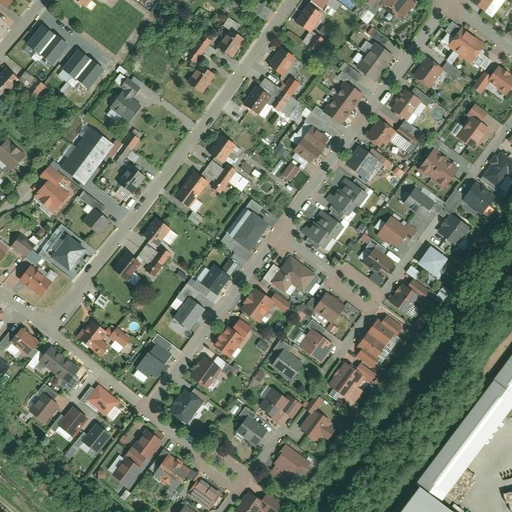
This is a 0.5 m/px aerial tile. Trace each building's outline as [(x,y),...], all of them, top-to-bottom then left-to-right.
[(320,11),(305,0),(291,18),(305,28),(298,37),(315,50),(324,37),(309,26),(320,11)] [(375,0),(393,13),(395,10),(401,14),(411,0),(375,0)] [(469,0),(482,10),(485,6),(489,8),(494,0),(469,0)] [(254,13),(265,21),(272,11),(261,4),(254,13)] [(371,10),(363,5),(356,14),(364,19),(371,10)] [(228,18),(224,23),(235,31),(239,25),(228,18)] [(478,45),(481,40),(459,23),(458,25),(449,18),(442,27),(444,28),(437,36),(444,42),(466,60),(468,58),(480,67),(488,57),(479,50),(481,48),(478,45)] [(372,35),(370,37),(378,43),(384,35),(370,24),(365,30),(372,35)] [(225,25),(213,43),(228,53),(241,35),(225,25)] [(43,26),(28,45),(40,55),(40,54),(55,36),(43,26)] [(205,40),(208,37),(197,30),(181,51),(192,59),(200,47),(209,54),(214,47),(205,40)] [(55,35),(55,36),(40,54),(52,64),(68,45),(55,35)] [(371,80),(391,53),(378,43),(370,37),(350,64),(358,70),(371,80)] [(277,43),(263,63),(277,73),(278,72),(282,75),(285,71),(296,56),(277,43)] [(79,51),(63,70),(75,79),(76,79),(91,61),(79,51)] [(438,63),(424,52),(411,69),(428,82),(440,65),(455,76),(460,69),(443,56),(438,63)] [(91,60),(91,61),(76,79),(88,89),(103,70),(91,60)] [(199,89),(211,71),(195,60),(183,78),(199,89)] [(348,83),(358,70),(350,64),(345,61),(340,67),(337,65),(333,71),(340,76),(348,83)] [(502,91),(511,78),(511,73),(495,61),(486,73),(480,68),(469,84),(476,89),(481,83),(489,89),(492,84),(502,91)] [(2,62),(0,64),(0,90),(1,92),(16,75),(2,62)] [(50,69),(41,62),(35,69),(34,68),(30,73),(21,65),(16,71),(18,78),(25,83),(22,87),(31,94),(32,93),(38,97),(48,84),(42,80),(44,76),(49,80),(54,74),(49,71),(50,69)] [(252,81),(241,95),(259,108),(266,99),(285,113),(296,98),(286,91),(295,78),(285,71),(282,75),(276,83),(261,72),(253,82),(252,81)] [(120,85),(125,77),(119,74),(114,82),(120,85)] [(107,109),(129,125),(143,105),(133,97),(142,85),(128,75),(120,85),(123,87),(107,109)] [(348,83),(340,76),(319,104),(329,111),(339,118),(359,91),(348,83)] [(396,96),(390,103),(394,106),(392,109),(399,114),(401,111),(401,112),(397,117),(399,119),(414,131),(419,125),(405,115),(410,108),(413,110),(415,108),(418,110),(431,93),(416,81),(411,87),(405,83),(402,87),(400,86),(394,94),(396,96)] [(454,129),(473,145),(491,122),(481,113),(486,107),(475,98),(465,109),(468,112),(454,129)] [(320,123),(329,111),(319,104),(313,99),(303,114),(311,119),(312,117),(320,123)] [(414,131),(399,119),(395,124),(379,111),(364,131),(380,143),(388,134),(407,148),(418,134),(414,131)] [(153,151),(165,133),(143,117),(136,127),(143,132),(137,140),(153,151)] [(312,117),(311,119),(292,144),(294,146),(307,156),(311,159),(330,134),(331,132),(320,123),(312,117)] [(206,148),(220,158),(223,154),(231,159),(243,144),(221,128),(206,148)] [(112,145),(91,130),(77,149),(98,165),(112,145)] [(4,133),(0,137),(0,158),(8,166),(23,150),(4,133)] [(359,138),(344,159),(351,164),(349,167),(355,172),(358,168),(364,173),(379,151),(359,138)] [(443,183),(460,161),(433,140),(416,163),(443,183)] [(511,152),(502,145),(498,150),(496,148),(489,156),(492,158),(483,170),(499,182),(500,181),(505,185),(511,177),(505,173),(508,170),(511,173),(511,152)] [(304,160),(307,156),(294,146),(291,151),(304,160)] [(83,184),(98,165),(77,149),(63,168),(83,184)] [(215,174),(211,180),(219,186),(227,176),(241,186),(247,177),(241,173),(243,171),(226,159),(223,163),(211,155),(203,165),(215,174)] [(299,163),(289,155),(278,170),(289,177),(299,163)] [(44,176),(30,193),(52,210),(70,188),(56,177),(60,172),(46,160),(37,171),(44,176)] [(132,187),(144,172),(129,160),(125,164),(121,160),(117,165),(122,169),(117,175),(132,187)] [(399,172),(394,161),(384,166),(390,177),(399,172)] [(194,165),(173,191),(187,203),(188,201),(193,205),(195,206),(202,197),(195,192),(208,176),(194,165)] [(328,188),(324,194),(332,200),(344,208),(346,210),(354,199),(360,202),(372,185),(367,181),(364,184),(346,171),(342,177),(339,175),(334,183),(335,183),(331,190),(328,188)] [(496,189),(475,173),(464,188),(455,182),(445,196),(454,203),(461,194),(474,204),(475,202),(482,207),(496,189)] [(437,206),(445,196),(430,185),(428,189),(415,180),(402,197),(422,212),(430,201),(437,206)] [(81,215),(97,230),(110,215),(100,206),(112,191),(102,182),(93,192),(84,184),(79,190),(88,198),(82,205),(86,209),(81,215)] [(454,203),(445,196),(437,206),(447,213),(437,227),(455,241),(456,239),(460,242),(467,233),(463,230),(471,219),(453,205),(454,203)] [(342,212),(344,208),(332,200),(327,206),(323,202),(309,222),(306,219),(301,226),(324,242),(331,231),(337,235),(349,217),(342,212)] [(378,209),(383,213),(389,204),(384,201),(378,209)] [(195,206),(193,205),(186,213),(196,220),(202,212),(195,206)] [(377,226),(375,228),(395,242),(404,229),(410,234),(417,223),(408,217),(406,219),(390,208),(384,216),(379,212),(372,222),(377,226)] [(261,234),(267,225),(248,211),(230,236),(249,250),(255,241),(257,243),(263,236),(261,234)] [(156,212),(141,231),(154,241),(161,232),(170,239),(177,229),(156,212)] [(363,255),(360,259),(381,274),(395,254),(384,247),(387,243),(364,227),(359,234),(366,239),(357,251),(363,255)] [(11,242),(41,264),(52,250),(21,228),(11,242)] [(85,250),(66,235),(49,257),(68,272),(85,250)] [(448,251),(430,237),(416,256),(434,270),(448,251)] [(147,259),(142,266),(152,273),(170,248),(160,241),(157,246),(145,238),(137,249),(142,252),(143,256),(147,259)] [(126,245),(111,264),(133,281),(140,272),(133,266),(140,256),(126,245)] [(274,286),(282,292),(286,287),(290,290),(296,282),(302,287),(316,268),(289,249),(279,263),(272,258),(264,268),(266,274),(274,280),(271,284),(274,286)] [(29,259),(18,274),(39,290),(51,275),(29,259)] [(420,266),(410,260),(406,267),(415,273),(420,266)] [(216,294),(237,266),(230,261),(222,272),(215,267),(202,284),(216,294)] [(395,286),(387,296),(409,314),(418,302),(414,299),(416,296),(420,299),(430,286),(413,272),(410,276),(406,273),(400,279),(398,278),(393,284),(395,286)] [(305,309),(301,305),(282,292),(274,286),(270,291),(256,281),(251,288),(249,287),(243,295),(245,296),(239,304),(258,318),(259,317),(264,320),(271,309),(267,306),(272,299),(283,307),(284,306),(299,317),(305,309)] [(449,288),(441,282),(435,290),(444,296),(449,288)] [(332,318),(345,300),(325,285),(317,295),(312,290),(301,305),(305,309),(309,312),(314,305),(332,318)] [(109,295),(99,288),(91,297),(101,305),(109,295)] [(181,292),(176,299),(183,304),(188,297),(181,292)] [(205,309),(189,298),(174,318),(190,330),(205,309)] [(377,311),(355,339),(360,343),(355,350),(370,362),(376,354),(380,357),(390,344),(384,339),(393,327),(396,330),(402,322),(385,309),(381,314),(377,311)] [(228,319),(212,340),(229,353),(252,322),(238,312),(232,321),(228,319)] [(82,323),(75,331),(99,350),(109,338),(102,332),(107,325),(92,313),(83,324),(82,323)] [(296,343),(318,359),(334,338),(322,329),(326,323),(311,313),(306,320),(311,323),(305,330),(301,327),(295,335),(299,338),(296,343)] [(39,334),(21,320),(8,336),(26,350),(39,334)] [(115,321),(107,332),(113,336),(114,335),(122,342),(124,339),(134,346),(140,339),(130,331),(129,333),(115,321)] [(290,376),(304,357),(288,345),(291,341),(280,333),(272,343),(277,347),(268,359),(290,376)] [(80,361),(51,338),(49,342),(44,337),(34,349),(39,354),(38,355),(67,378),(64,382),(70,386),(80,374),(74,369),(80,361)] [(11,348),(0,338),(0,354),(4,358),(11,348)] [(163,365),(171,355),(157,344),(149,355),(148,354),(137,369),(148,377),(151,373),(156,377),(164,366),(163,365)] [(204,350),(188,370),(206,383),(219,366),(226,371),(230,365),(234,368),(237,365),(236,364),(233,361),(232,362),(226,358),(226,357),(213,347),(209,353),(204,350)] [(511,354),(416,482),(441,501),(511,407),(511,354)] [(375,367),(359,355),(355,361),(345,355),(327,380),(331,384),(327,390),(335,396),(340,390),(352,399),(363,384),(357,380),(359,378),(364,382),(375,367)] [(0,379),(10,367),(0,359),(0,379)] [(388,368),(384,373),(387,375),(388,376),(392,370),(388,368)] [(384,373),(378,369),(372,376),(381,383),(387,375),(384,373)] [(44,420),(60,400),(54,395),(58,390),(44,378),(35,389),(34,388),(26,398),(27,399),(24,403),(28,406),(27,406),(44,420)] [(119,395),(98,378),(94,383),(90,380),(79,394),(85,398),(86,396),(106,412),(107,410),(112,415),(120,405),(115,400),(119,395)] [(177,400),(170,410),(188,423),(195,414),(197,416),(202,410),(200,409),(203,404),(212,411),(213,409),(221,414),(225,408),(208,396),(210,394),(194,382),(191,386),(189,384),(184,390),(181,388),(173,398),(177,400)] [(272,382),(257,400),(265,406),(263,408),(275,418),(283,407),(290,413),(302,399),(288,387),(284,392),(272,382)] [(309,407),(298,422),(300,424),(299,425),(312,436),(313,434),(316,436),(321,429),(327,433),(334,424),(329,420),(331,417),(315,405),(323,394),(316,389),(305,403),(309,407)] [(237,409),(242,402),(234,396),(227,405),(236,411),(237,409)] [(89,412),(73,400),(61,415),(57,412),(49,423),(53,426),(54,424),(68,435),(72,431),(74,432),(89,412)] [(243,414),(234,425),(235,426),(232,429),(239,435),(242,431),(254,441),(268,424),(253,412),(255,409),(244,400),(242,402),(237,409),(243,414)] [(113,428),(96,416),(86,429),(82,426),(64,450),(68,453),(81,436),(98,448),(113,428)] [(147,454),(163,434),(147,422),(131,442),(130,440),(124,448),(126,449),(110,470),(126,482),(142,462),(139,460),(145,452),(147,454)] [(119,436),(123,439),(128,432),(124,429),(119,436)] [(310,457),(284,437),(275,449),(276,450),(270,458),(273,460),(269,465),(285,478),(292,469),(297,473),(310,457)] [(173,484),(189,463),(163,443),(152,457),(156,461),(152,467),(154,469),(151,472),(157,477),(160,473),(173,484)] [(181,484),(208,504),(221,487),(199,471),(201,468),(196,465),(181,484)] [(249,486),(233,506),(241,511),(265,511),(266,511),(258,505),(260,503),(270,511),(273,508),(278,511),(283,511),(288,506),(280,499),(281,498),(265,486),(259,493),(249,486)] [(448,511),(420,492),(405,511),(448,511)] [(202,511),(203,511),(185,498),(173,511),(202,511)]
